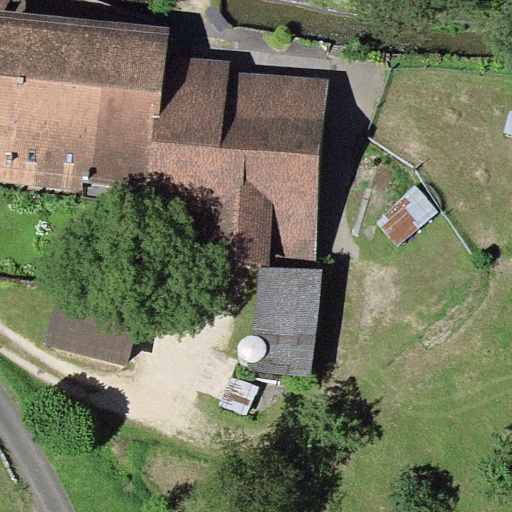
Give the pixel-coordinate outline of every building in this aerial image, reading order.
[(0,0),(0,28),(1,29),(14,0),(0,0)] [(82,191),(151,199),(156,149),(165,150),(173,71),(176,47),(1,29),(0,28),(0,193),(81,203),(82,191)] [(318,270),(331,92),(232,84),(233,75),(173,71),(165,150),(156,149),(151,199),(147,246),(205,249),(203,276),(271,280),(271,263),(318,270)] [(322,289),(260,284),(251,387),(313,393),(322,289)] [(61,300),(45,359),(129,381),(144,322),(61,300)]
